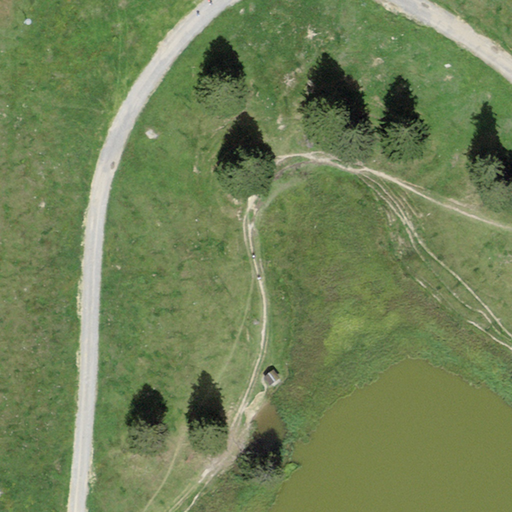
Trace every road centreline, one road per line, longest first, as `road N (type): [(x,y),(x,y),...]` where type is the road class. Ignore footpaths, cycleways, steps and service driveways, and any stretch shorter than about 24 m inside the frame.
road 1 (track): [(223,0),(172,43),(127,109),(102,180),(73,511)]
road 2 (track): [(511,69),(406,0)]
